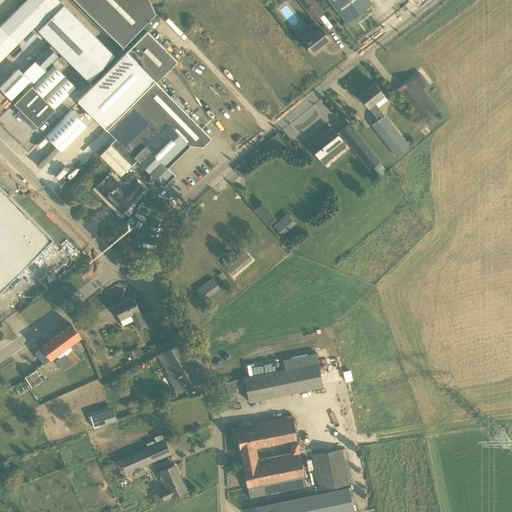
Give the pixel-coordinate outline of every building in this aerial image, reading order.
[(114,56),(58,0),(25,0),(0,26),(0,59),(34,26),(90,80),(114,56)] [(76,0),(123,46),(156,13),(150,0),(76,0)] [(300,0),(314,19),(324,12),(314,0),(300,0)] [(372,3),(369,0),(326,0),(345,24),(372,3)] [(321,28),(320,27),(316,31),(313,27),(300,37),(303,41),(314,55),(321,49),(320,47),(330,40),(326,35),(329,32),(324,25),(321,28)] [(147,32),(126,53),(85,93),(114,121),(154,81),(155,83),(157,81),(177,62),(147,32)] [(48,46),(34,60),(35,61),(43,70),(58,55),(57,54),(49,46),(48,46)] [(33,85),(14,103),(19,109),(16,112),(31,127),(34,123),(37,126),(56,108),(55,107),(75,87),(70,83),(53,66),(33,85)] [(0,85),(0,88),(11,99),(30,80),(18,67),(0,85)] [(422,122),(439,109),(424,90),(430,86),(419,73),(397,90),(422,122)] [(155,83),(154,81),(132,103),(114,121),(106,129),(111,134),(115,138),(110,142),(131,163),(136,159),(163,186),(174,175),(166,167),(189,145),(202,146),(210,138),(203,131),(155,83)] [(378,120),(384,116),(374,103),(385,96),(375,83),(359,96),(378,120)] [(397,157),(409,147),(385,116),(372,126),(397,157)] [(310,146),(320,159),(327,153),(331,158),(346,146),(342,142),(342,141),(342,140),(346,136),(361,154),(362,153),(376,170),(383,165),(349,123),(336,133),(332,128),(310,146)] [(124,190),(111,176),(100,187),(117,204),(115,206),(122,212),(134,199),(133,198),(143,188),(135,180),(124,190)] [(8,193),(2,187),(0,185),(0,290),(53,238),(9,194),(9,193),(8,192),(8,193)] [(261,203),(256,208),(267,221),(272,217),(261,203)] [(291,226),(290,225),(293,223),(288,216),(284,218),(283,217),(273,226),(281,235),(291,226)] [(232,275),(251,259),(245,251),(225,266),(232,275)] [(203,299),(220,288),(213,278),(197,289),(203,299)] [(146,324),(133,296),(113,306),(120,320),(131,315),(137,328),(146,324)] [(65,368),(75,361),(77,360),(68,347),(81,337),(72,324),(41,347),(35,352),(44,363),(56,355),(58,358),(65,368)] [(185,390),(200,380),(178,343),(157,356),(160,361),(169,377),(175,374),(185,390)] [(137,356),(135,351),(134,350),(128,353),(131,359),(137,356)] [(249,401),(323,386),(318,362),(244,377),(249,401)] [(129,375),(143,368),(140,363),(127,371),(129,375)] [(32,388),(43,381),(36,370),(25,377),(32,388)] [(16,397),(29,389),(24,380),(10,388),(16,397)] [(92,427),(115,419),(111,406),(87,413),(92,427)] [(301,457),(300,451),(292,452),(257,459),(255,446),(289,438),(290,444),(298,442),(297,437),(296,437),(291,414),(253,422),(254,428),(236,432),(247,486),(249,497),(306,486),(301,457)] [(126,472),(170,453),(165,441),(121,460),(126,472)] [(319,489),(349,483),(342,449),(312,455),(319,489)] [(160,491),(164,500),(186,490),(175,465),(160,471),(167,488),(160,491)] [(251,511),(354,511),(349,487),(251,508),(251,511)]
